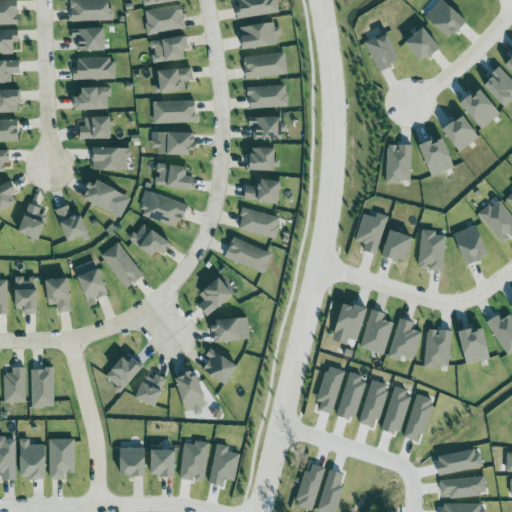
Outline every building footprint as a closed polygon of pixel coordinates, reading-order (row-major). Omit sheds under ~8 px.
[(0,0),(0,24),(18,25),(17,0),(0,0)] [(70,0),(72,21),(111,20),(109,0),(70,0)] [(277,0),(239,0),(240,5),(237,6),(237,18),(278,14),(277,0)] [(454,33),(450,38),(425,16),(438,0),(444,0),(469,20),(456,34),(454,33)] [(186,29),(148,36),(145,23),(147,23),(145,11),(181,4),(186,29)] [(241,27),(244,48),(281,44),(279,23),(241,27)] [(107,49),(106,27),(72,29),(72,37),(77,37),(77,50),(107,49)] [(406,42),(422,61),(426,57),(428,59),(442,48),(425,27),(406,42)] [(0,29),(0,54),(14,54),(13,42),(19,42),(18,29),(0,29)] [(401,61),(388,32),(365,43),(378,71),(401,61)] [(189,48),(183,49),(185,57),(153,63),(153,61),(152,61),(151,58),(153,57),(152,55),(156,54),(154,48),(151,48),(150,41),(187,35),(189,48)] [(244,58),(247,79),(287,73),(284,52),(244,58)] [(116,79),(116,58),(78,58),(78,67),(74,67),(74,80),(116,79)] [(0,60),(0,82),(11,83),(11,74),(20,74),(20,60),(0,60)] [(162,93),(186,91),(185,82),(193,81),(192,67),(159,71),(162,93)] [(495,76),(485,85),(506,107),(511,101),(511,79),(500,67),(493,74),(495,76)] [(287,86),(249,87),(249,108),(287,107),(287,86)] [(108,109),(108,97),(112,97),(112,87),(83,87),(83,96),(75,96),(75,110),(108,109)] [(501,113),(481,88),(461,104),(482,129),(501,113)] [(0,112),(20,112),(20,89),(0,89),(0,112)] [(154,124),(197,123),(196,101),(154,102),(154,124)] [(480,139),(466,115),(445,128),(459,151),(480,139)] [(81,139),(112,138),(112,116),(85,117),(86,126),(80,126),(81,139)] [(250,118),(251,140),(283,139),(283,117),(250,118)] [(0,141),(19,141),(19,119),(0,119),(0,141)] [(153,154),(194,155),(195,133),(154,132),(153,154)] [(419,146),(433,177),(456,167),(444,139),(436,143),(434,139),(419,146)] [(402,180),(411,181),(412,145),(387,144),(386,184),(401,184),(402,180)] [(93,169),(128,170),(129,148),(94,147),(93,169)] [(249,170),(275,170),(276,148),(250,147),(249,170)] [(9,150),(0,150),(0,171),(5,172),(4,163),(10,163),(9,150)] [(156,185),(192,190),(194,177),(188,176),(189,167),(158,163),(156,173),(157,173),(156,185)] [(84,199),(115,214),(124,194),(94,179),(84,199)] [(246,186),(244,200),(279,204),(282,181),(256,179),(255,187),(246,186)] [(0,211),(17,204),(13,195),(17,193),(12,182),(0,187),(0,211)] [(189,205),(147,191),(139,215),(176,227),(179,219),(183,220),(189,205)] [(511,236),(511,216),(499,200),(479,215),(502,243),(511,236)] [(39,214),(41,207),(28,203),(19,232),(40,239),(48,216),(39,214)] [(70,213),(69,206),(57,209),(66,241),(87,236),(81,210),(70,213)] [(238,229),(275,239),(280,218),(243,208),(238,229)] [(377,254),(389,216),(377,212),(376,217),(364,213),(355,240),(366,244),(364,250),(377,254)] [(130,241),(154,257),(158,250),(165,255),(173,243),(143,223),(130,241)] [(455,232),(465,264),(489,258),(480,225),(455,232)] [(408,261),(413,235),(390,230),(384,256),(408,261)] [(445,236),(437,235),(437,230),(421,230),(419,269),(444,271),(445,236)] [(226,258),(264,274),(272,254),(234,238),(226,258)] [(102,255),(127,289),(144,276),(119,242),(102,255)] [(98,304),(96,299),(109,295),(101,269),(79,276),(89,307),(98,304)] [(15,308),(25,308),(25,314),(39,314),(38,278),(15,279),(15,308)] [(47,279),(48,305),(58,305),(58,312),(71,312),(70,278),(47,279)] [(200,295),(205,301),(199,306),(208,317),(235,295),(221,278),(200,295)] [(7,280),(0,279),(0,314),(8,314),(7,280)] [(368,309),(345,302),(335,334),(359,341),(368,309)] [(394,323),(383,319),(385,313),(372,309),(360,347),(384,355),(394,323)] [(502,320),(499,315),(487,322),(507,356),(511,352),(511,314),(502,320)] [(216,342),(250,341),(249,318),(215,319),(216,342)] [(388,357),(400,361),(402,356),(414,359),(422,332),(412,329),(414,322),(400,318),(388,357)] [(484,331),(476,333),(474,328),(459,332),(467,365),(491,358),(484,331)] [(424,367),(450,368),(451,331),(426,330),(424,367)] [(239,366),(211,349),(207,356),(211,359),(204,370),(228,385),(239,366)] [(130,362),(124,356),(105,377),(121,392),(144,367),(134,358),(130,362)] [(4,403),(26,402),(25,368),(12,368),(12,374),(3,374),(4,403)] [(53,369),(31,369),(32,408),(54,407),(53,369)] [(202,410),(201,407),(206,406),(198,372),(177,377),(186,414),(202,410)] [(158,406),(166,377),(154,374),(153,378),(143,376),(136,400),(158,406)] [(47,479),(46,445),(29,445),(29,439),(20,439),(21,479),(47,479)] [(49,440),(50,480),(65,479),(65,474),(75,473),(75,439),(49,440)] [(16,440),(3,440),(3,445),(0,445),(0,473),(1,474),(1,480),(16,480),(16,440)] [(185,443),(179,479),(204,482),(210,443),(195,441),(194,445),(185,443)] [(146,448),(121,448),(121,477),(147,476),(146,448)] [(151,477),(176,477),(177,451),(152,450),(151,477)] [(222,493),(225,472),(217,471),(214,492),(222,493)]
